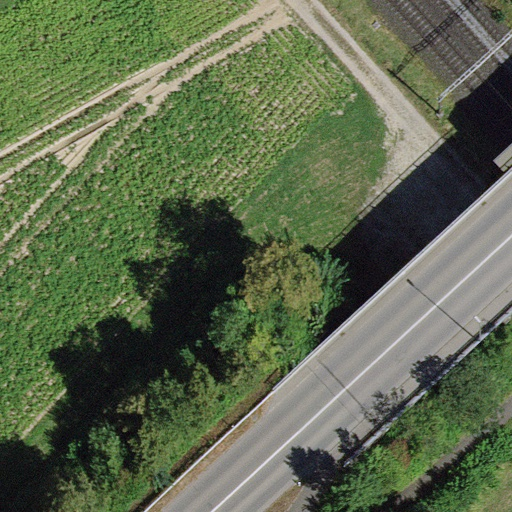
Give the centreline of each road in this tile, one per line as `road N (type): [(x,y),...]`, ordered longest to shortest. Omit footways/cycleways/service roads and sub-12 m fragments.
road 1 (tertiary): [(215,511),(511,238)]
road 2 (track): [(306,0),(511,229)]
